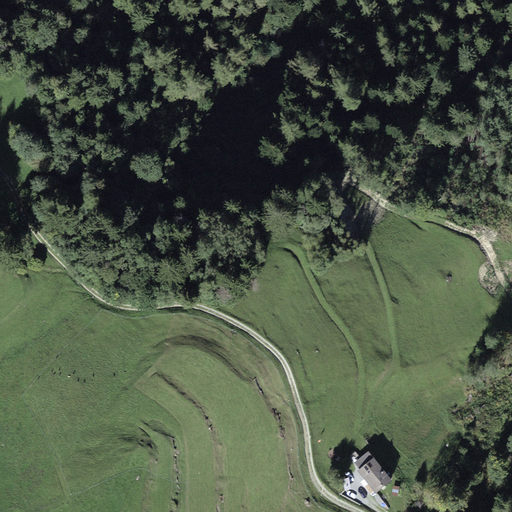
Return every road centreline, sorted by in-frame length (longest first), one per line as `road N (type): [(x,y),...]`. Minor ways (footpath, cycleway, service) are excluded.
road 1 (track): [(387,511),(347,457),(391,361),(376,271),(342,192),(311,145),(295,134),(277,140),(197,117),(197,64),(181,38),(184,0)]
road 2 (track): [(0,170),(44,242),(106,300),(199,306),(275,350),(304,420),(316,482),(358,511)]
